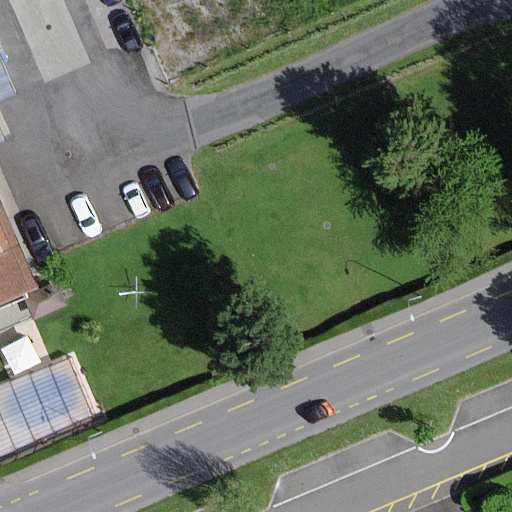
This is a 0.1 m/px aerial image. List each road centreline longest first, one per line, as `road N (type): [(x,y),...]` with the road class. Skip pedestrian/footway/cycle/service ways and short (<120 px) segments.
road 1 (tertiary): [(60,511),(511,318)]
road 2 (residential): [(325,511),(511,433)]
